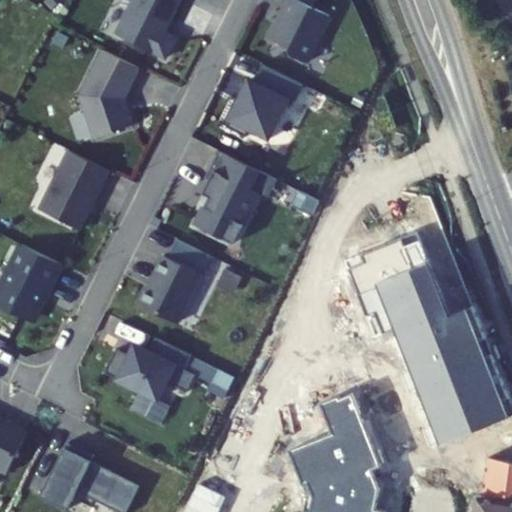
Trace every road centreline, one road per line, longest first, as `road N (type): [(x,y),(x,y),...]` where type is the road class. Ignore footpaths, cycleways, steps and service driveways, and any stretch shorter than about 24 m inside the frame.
road 1 (residential): [(247,0),(51,391)]
road 2 (tertiary): [(511,252),(418,0)]
